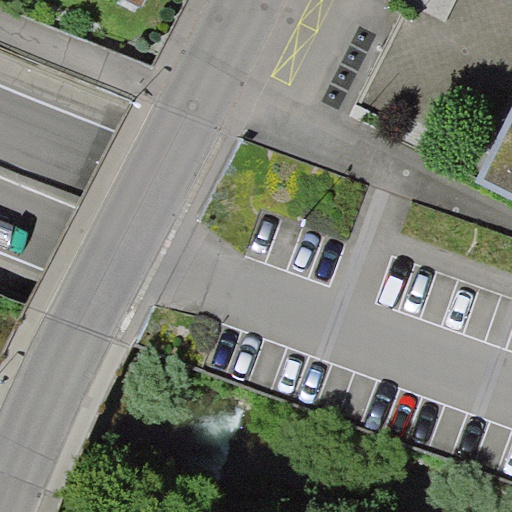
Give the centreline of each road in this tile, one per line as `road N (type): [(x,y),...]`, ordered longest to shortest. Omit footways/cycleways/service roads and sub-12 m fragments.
road 1 (motorway): [(0,215),(511,402)]
road 2 (motorway): [(511,308),(0,121)]
road 3 (residential): [(255,0),(16,477)]
